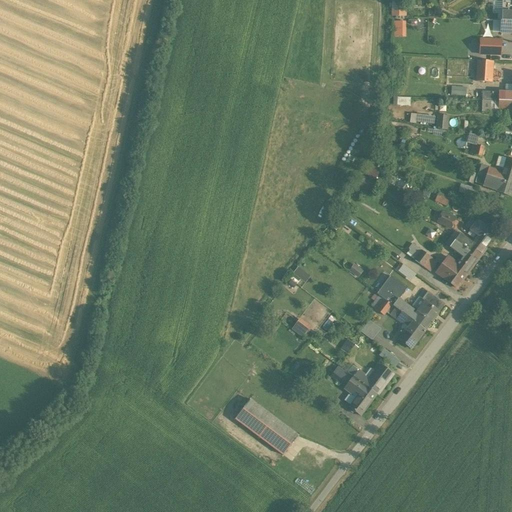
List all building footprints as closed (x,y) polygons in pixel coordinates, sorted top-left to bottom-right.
[(501,20),(502,0),(492,0),(491,20),(501,20)] [(511,0),(502,0),(501,20),(501,21),(511,21),(511,0)] [(486,28),(501,28),(501,21),(501,20),(491,20),(486,20),(486,28)] [(511,21),(501,21),(501,28),(501,33),(511,33),(511,21)] [(501,41),(480,40),(480,54),(500,55),(501,41)] [(492,63),(477,62),(475,81),(490,82),(492,63)] [(453,86),(453,94),(468,94),(468,85),(453,86)] [(394,105),(412,105),(412,97),(394,97),(394,105)] [(498,102),(482,101),(481,113),(498,113),(499,110),(507,110),(498,110),(498,102)] [(511,101),(498,101),(498,102),(498,110),(507,110),(507,108),(511,107),(511,111),(511,114),(506,114),(506,124),(511,124),(511,126),(511,101)] [(439,113),(437,127),(450,128),(451,114),(439,113)] [(484,147),(473,144),(470,154),(481,157),(484,147)] [(511,159),(507,157),(502,173),(496,171),(496,170),(489,167),(488,169),(486,176),(511,183),(511,159)] [(483,166),(481,165),(478,174),(486,176),(488,169),(483,167),(483,166)] [(474,174),(466,171),(463,181),(471,183),(474,174)] [(478,174),(478,173),(474,183),(496,190),(495,191),(510,196),(511,189),(511,183),(486,176),(478,174)] [(365,179),(360,186),(372,194),(377,186),(365,179)] [(474,188),(460,185),(458,193),(472,196),(474,188)] [(448,206),(452,196),(439,191),(436,201),(448,206)] [(455,220),(442,214),(437,223),(450,229),(455,220)] [(337,216),(330,224),(340,232),(347,224),(337,216)] [(484,226),(477,221),(470,230),(477,235),(474,240),(486,249),(496,235),(484,226)] [(430,226),(424,234),(433,240),(438,232),(430,226)] [(472,242),(460,234),(455,241),(478,259),(479,259),(479,258),(486,250),(486,249),(474,240),(473,240),(472,242)] [(455,241),(455,240),(455,241),(450,248),(461,256),(456,264),(453,268),(465,277),(478,259),(455,241)] [(430,257),(422,251),(415,261),(423,267),(430,257)] [(430,257),(423,267),(429,272),(436,262),(430,257)] [(456,264),(448,257),(447,258),(445,258),(442,262),(442,265),(436,273),(457,289),(465,277),(453,268),(456,264)] [(439,312),(425,302),(418,311),(419,313),(416,317),(411,313),(413,311),(398,300),(402,295),(401,295),(410,283),(395,272),(401,264),(396,260),(380,281),(386,284),(378,295),(379,296),(391,305),(391,306),(395,308),(425,331),(439,312)] [(359,278),(365,270),(355,263),(350,271),(359,278)] [(444,305),(427,292),(422,300),(425,302),(439,312),(444,305)] [(391,305),(379,296),(371,306),(383,316),(391,305)] [(490,296),(483,303),(491,310),(498,302),(490,296)] [(425,331),(395,308),(389,315),(403,325),(404,324),(409,327),(399,340),(411,349),(425,331)] [(305,338),(314,325),(302,317),(293,329),(305,338)] [(370,319),(362,331),(373,340),(382,328),(370,319)] [(341,348),(352,356),(360,347),(348,338),(341,348)] [(380,356),(396,367),(401,360),(385,348),(380,356)] [(354,378),(377,395),(392,375),(380,366),(369,381),(364,377),(365,375),(354,367),(348,374),(354,378)] [(361,417),(377,395),(354,378),(345,389),(351,393),(354,393),(355,392),(358,395),(349,408),(361,417)] [(281,452),(296,431),(250,396),(235,417),(281,452)]
